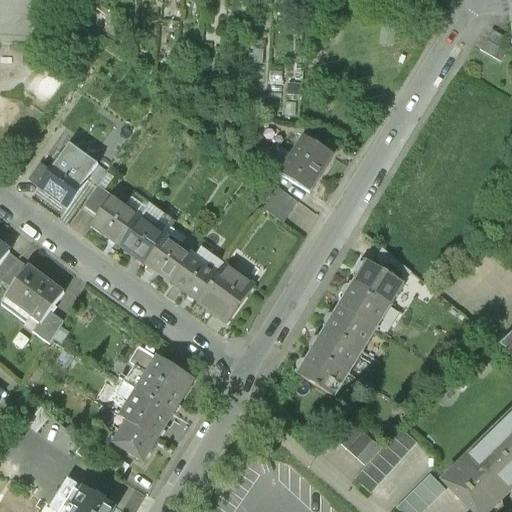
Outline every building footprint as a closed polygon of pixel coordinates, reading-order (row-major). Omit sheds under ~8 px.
[(502,28),(498,34),(507,41),(511,34),(502,28)] [(504,53),(511,43),(507,41),(498,34),(490,29),(482,41),(485,42),(480,51),(500,64),(506,54),(504,53)] [(263,51),(253,50),(253,56),(249,55),(248,64),(262,65),(263,51)] [(300,86),(288,85),(288,96),(299,97),(300,86)] [(302,140),(279,176),(310,195),(333,159),(302,140)] [(58,161),(59,162),(73,172),(83,157),(69,146),(67,149),(58,161)] [(107,174),(83,157),(73,172),(87,182),(77,196),(81,199),(85,193),(90,197),(98,186),(107,174)] [(52,173),(39,190),(66,210),(77,196),(87,182),(73,172),(59,162),(52,173)] [(28,182),(39,190),(52,173),(41,165),(28,182)] [(112,196),(98,186),(90,197),(84,205),(98,216),(112,196)] [(263,210),(283,224),(297,204),(277,190),(263,210)] [(90,226),(119,246),(140,217),(112,196),(98,216),(90,226)] [(119,246),(145,265),(167,236),(140,217),(119,246)] [(145,265),(171,284),(192,254),(167,236),(145,265)] [(0,245),(0,265),(9,253),(0,245)] [(382,249),(371,267),(403,286),(411,273),(382,249)] [(28,268),(9,253),(0,265),(0,278),(12,288),(28,268)] [(219,274),(192,254),(171,284),(198,304),(219,274)] [(365,263),(352,286),(389,309),(403,286),(371,267),(365,263)] [(226,265),(219,274),(198,304),(226,324),(253,286),(226,265)] [(63,295),(28,268),(12,288),(6,297),(40,324),(50,312),(63,295)] [(352,286),(338,309),(375,332),(389,309),(352,286)] [(441,300),(499,347),(510,335),(451,289),(441,300)] [(338,309),(324,332),(361,354),(375,332),(338,309)] [(63,322),(50,312),(40,324),(33,333),(49,345),(53,338),(60,327),(63,322)] [(68,332),(60,327),(53,338),(61,343),(68,332)] [(324,332),(310,355),(347,377),(361,354),(324,332)] [(511,357),(511,333),(510,335),(499,347),(511,357)] [(123,383),(135,390),(154,358),(138,348),(129,363),(133,366),(123,383)] [(333,400),(347,377),(310,355),(296,377),(333,400)] [(154,358),(135,390),(172,413),(192,381),(154,358)] [(119,417),(126,421),(156,440),(172,413),(135,390),(119,417)] [(40,406),(25,425),(36,433),(50,415),(40,406)] [(511,411),(495,429),(511,446),(511,411)] [(330,436),(366,468),(382,450),(346,418),(330,436)] [(142,463),(156,440),(126,421),(112,444),(142,463)] [(354,480),(370,495),(417,443),(401,429),(382,450),(366,468),(354,480)] [(473,511),(490,511),(511,490),(511,446),(495,429),(443,480),(473,511)] [(82,460),(90,448),(82,443),(75,454),(82,460)] [(122,476),(128,466),(111,455),(104,465),(122,476)] [(396,508),(399,511),(423,511),(446,491),(431,475),(396,508)] [(82,485),(65,511),(110,511),(115,506),(82,485)]
